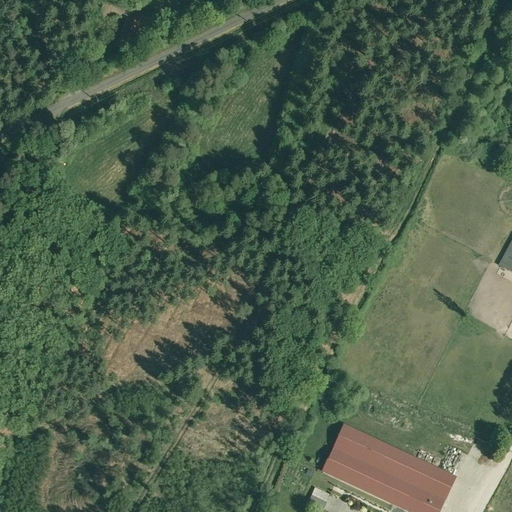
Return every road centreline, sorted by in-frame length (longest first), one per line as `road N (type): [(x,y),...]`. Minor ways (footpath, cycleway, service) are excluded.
road 1 (unclassified): [(281,0),(0,135)]
road 2 (track): [(0,244),(119,0)]
